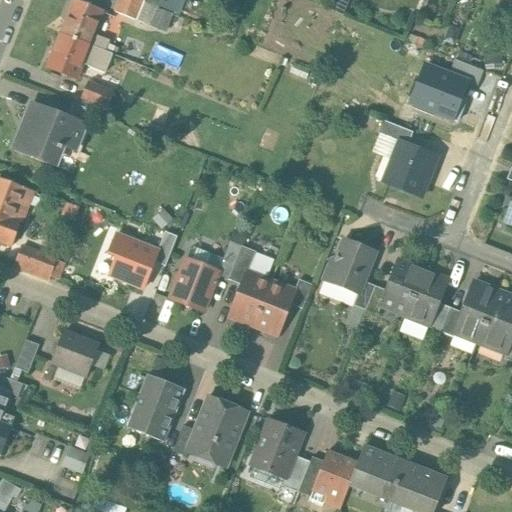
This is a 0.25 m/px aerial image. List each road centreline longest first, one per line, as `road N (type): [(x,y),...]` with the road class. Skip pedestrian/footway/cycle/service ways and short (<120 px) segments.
road 1 (residential): [(0,275),(511,476)]
road 2 (residential): [(511,101),(454,242)]
